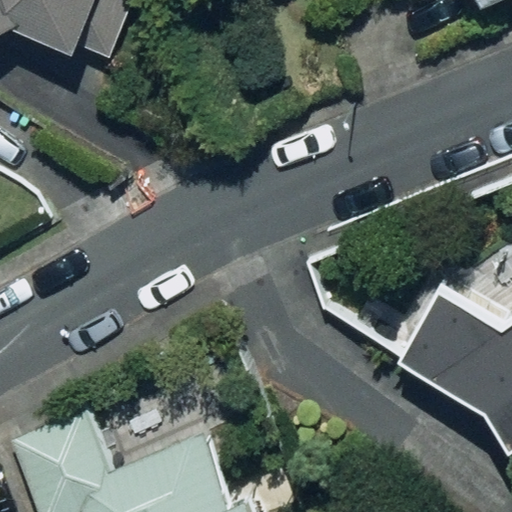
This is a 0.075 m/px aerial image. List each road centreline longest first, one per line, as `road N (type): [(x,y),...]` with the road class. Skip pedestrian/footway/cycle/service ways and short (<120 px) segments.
road 1 (residential): [(0,334),(210,213),(511,88)]
road 2 (unknown): [(210,213),(319,359),(358,398),(511,498)]
